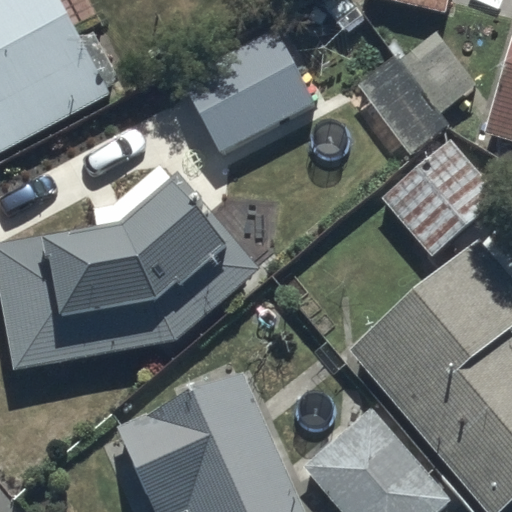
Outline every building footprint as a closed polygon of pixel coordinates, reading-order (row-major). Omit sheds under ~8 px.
[(0,0),(0,158),(114,96),(110,89),(124,81),(96,30),(86,35),(67,0),(0,0)] [(450,0),(367,0),(363,14),(441,34),(450,0)] [(281,27),(187,80),(234,164),(328,111),(281,27)] [(511,35),(482,131),(511,140),(511,35)] [(473,104),(435,56),(359,116),(405,175),(449,140),(440,129),(473,104)] [(500,214),(451,165),(387,226),(435,276),(500,214)] [(104,225),(0,245),(0,267),(20,374),(183,343),(267,271),(182,173),(173,180),(162,167),(100,221),(104,225)] [(511,511),(511,300),(482,267),(351,380),(464,511),(511,511)] [(306,511),(245,372),(121,426),(159,511),(306,511)] [(438,511),(372,434),(310,487),(332,511),(438,511)]
